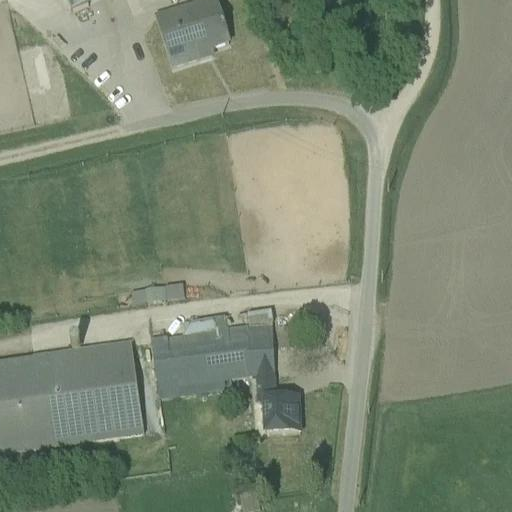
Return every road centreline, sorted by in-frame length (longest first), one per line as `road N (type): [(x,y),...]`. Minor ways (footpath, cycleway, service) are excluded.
road 1 (unclassified): [(126,128),(299,98),(353,109),(374,132),(343,511)]
road 2 (track): [(433,0),(429,61),(401,108),(374,132)]
road 3 (track): [(0,157),(126,128)]
